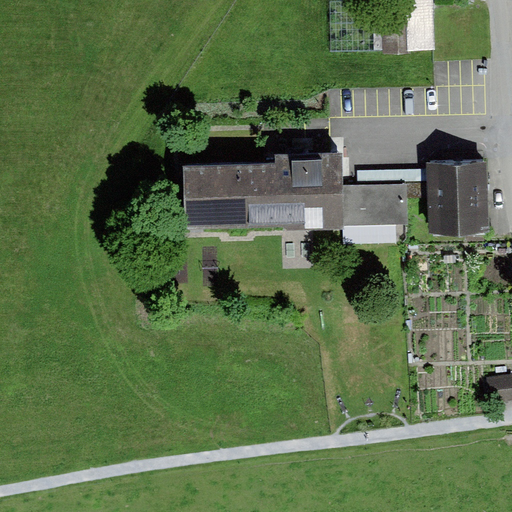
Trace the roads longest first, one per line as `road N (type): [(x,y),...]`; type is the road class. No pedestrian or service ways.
road 1 (track): [(511,424),(184,462),(0,493)]
road 2 (residential): [(511,145),(495,0)]
